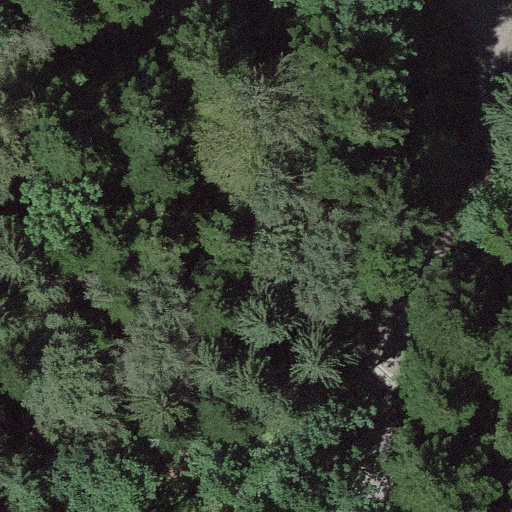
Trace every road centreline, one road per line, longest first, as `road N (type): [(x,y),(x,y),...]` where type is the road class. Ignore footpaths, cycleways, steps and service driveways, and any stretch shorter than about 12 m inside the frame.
road 1 (track): [(508,0),(487,132),(365,397),(400,482),(431,511)]
road 2 (track): [(0,74),(79,36),(192,0)]
